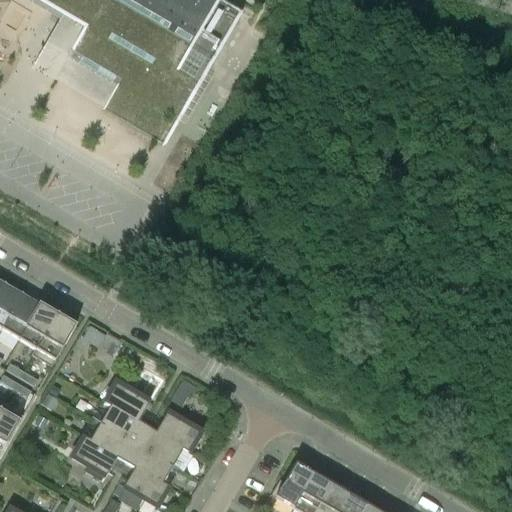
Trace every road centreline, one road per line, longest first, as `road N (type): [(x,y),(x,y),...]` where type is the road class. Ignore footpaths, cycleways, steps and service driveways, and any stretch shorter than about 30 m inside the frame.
road 1 (residential): [(273,407),(0,246)]
road 2 (residential): [(452,511),(273,407)]
